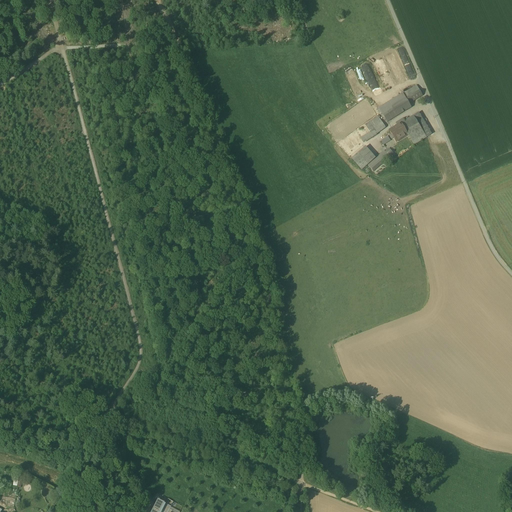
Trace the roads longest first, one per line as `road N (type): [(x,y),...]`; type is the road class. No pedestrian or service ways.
road 1 (residential): [(511,272),(494,250),(389,0)]
road 2 (track): [(117,254),(62,46)]
road 3 (track): [(117,254),(140,354),(113,410)]
road 4 (track): [(0,432),(65,454),(113,410)]
road 5 (track): [(0,87),(62,46),(53,0)]
road 6 (track): [(0,369),(113,410)]
